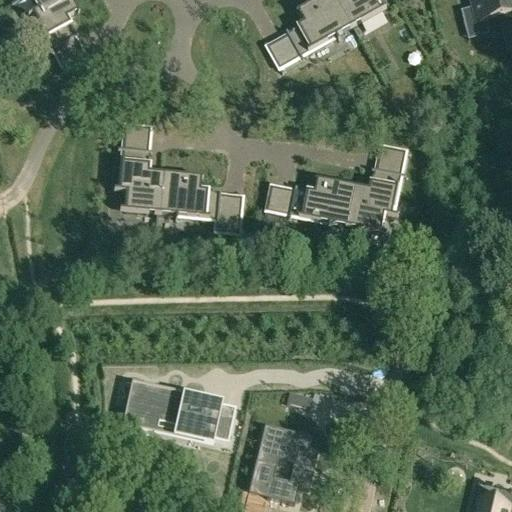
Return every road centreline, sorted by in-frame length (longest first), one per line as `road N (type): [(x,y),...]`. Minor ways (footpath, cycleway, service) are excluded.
road 1 (residential): [(0,203),(16,192),(43,132),(74,97),(119,70),(170,56)]
road 2 (residential): [(170,56),(208,97),(225,142),(287,153)]
road 3 (residential): [(364,511),(395,373)]
